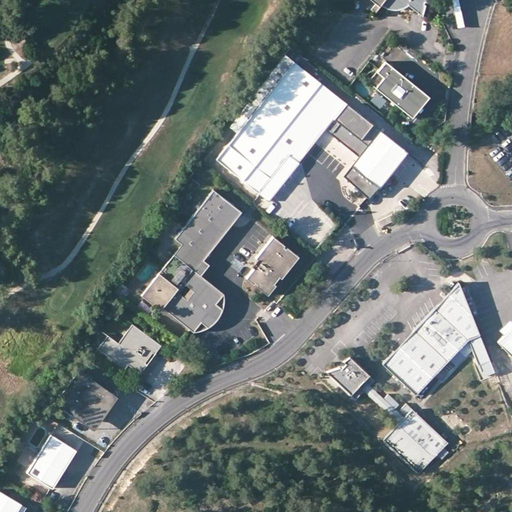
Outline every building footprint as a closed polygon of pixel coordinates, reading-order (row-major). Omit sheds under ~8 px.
[(371,0),(375,2),(370,8),(375,12),(382,3),(383,3),(386,5),(390,7),(392,7),(396,7),(400,6),(402,5),(404,4),(406,2),(422,15),(425,4),(424,2),(425,1),(426,1),(426,0),(371,0)] [(255,109),(216,159),(269,201),(274,195),(299,163),(298,163),(314,143),(316,144),(319,145),(321,145),(324,145),(326,144),(328,142),(330,140),(331,138),(331,136),(348,149),(346,153),(346,156),(346,159),(348,162),(350,165),(342,176),(368,197),(377,185),(378,186),(407,152),(284,55),(257,89),(266,96),(255,109)] [(428,96),(385,61),(368,82),(411,117),(428,96)] [(266,96),(257,89),(247,102),(255,109),(266,96)] [(369,100),(379,107),(385,99),(375,92),(369,100)] [(213,189),(174,238),(181,244),(202,261),(241,211),(213,189)] [(366,197),(362,193),(354,200),(359,205),(366,197)] [(274,195),(269,201),(273,204),(278,198),(274,195)] [(392,214),(377,221),(380,226),(394,220),(392,214)] [(302,237),(314,247),(324,237),(311,226),(302,237)] [(261,263),(256,270),(254,268),(245,278),(253,284),(254,283),(256,285),(255,286),(267,295),(275,285),(273,283),(279,277),(280,278),(298,256),(286,247),(285,248),(283,246),(284,245),(272,236),(255,258),(257,259),(261,263)] [(181,244),(173,254),(194,270),(202,261),(181,244)] [(173,254),(141,294),(159,309),(162,307),(193,331),(200,321),(206,327),(210,325),(213,323),(217,319),(219,315),(221,312),(222,308),(215,303),(223,293),(194,270),(173,254)] [(261,263),(257,259),(252,266),(254,268),(256,270),(261,263)] [(394,350),(382,363),(415,395),(449,358),(457,365),(472,349),(478,364),(489,359),(458,282),(443,297),(447,301),(435,307),(414,329),(402,357),(394,350)] [(161,345),(132,323),(118,343),(107,334),(97,348),(125,368),(128,364),(140,373),(147,364),(144,362),(152,351),(154,353),(161,345)] [(511,327),(497,342),(511,356),(511,327)] [(402,357),(414,329),(394,350),(402,357)] [(339,366),(326,371),(355,399),(364,390),(363,389),(367,384),(369,385),(374,379),(349,356),(343,361),(345,363),(341,368),(339,366)] [(94,421),(114,393),(78,369),(55,402),(82,421),(87,415),(94,421)] [(511,374),(503,383),(507,388),(505,390),(511,396),(511,374)] [(364,390),(399,422),(403,417),(398,412),(369,385),(367,384),(363,389),(364,390)] [(114,393),(94,421),(87,415),(82,421),(95,430),(118,396),(114,393)] [(406,403),(398,412),(403,417),(399,422),(383,440),(418,473),(448,442),(406,403)] [(448,407),(437,418),(451,430),(457,423),(468,434),(472,429),(448,407)] [(75,449),(51,434),(27,472),(52,487),(75,449)] [(0,511),(23,511),(26,506),(0,490),(0,511)]
